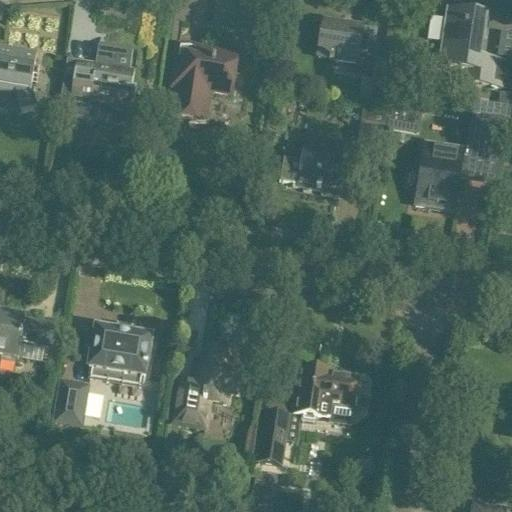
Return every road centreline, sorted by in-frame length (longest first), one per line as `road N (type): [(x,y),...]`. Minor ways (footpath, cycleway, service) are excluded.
road 1 (residential): [(430,286),(0,221)]
road 2 (residential): [(397,511),(430,286)]
